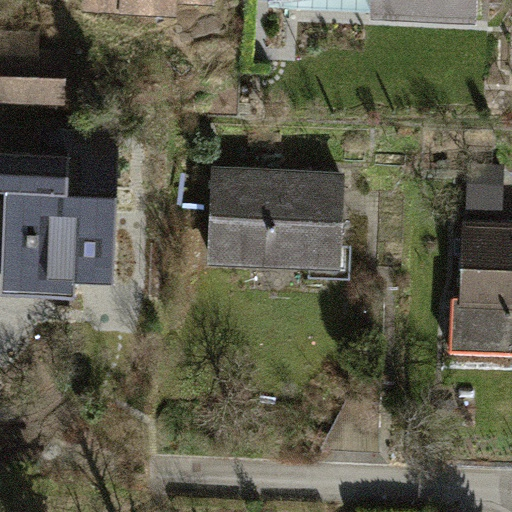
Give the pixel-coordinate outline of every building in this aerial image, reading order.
[(373,0),(373,10),(477,14),(477,0),(373,0)] [(35,39),(7,38),(6,93),(59,94),(60,58),(35,57),(35,39)] [(45,154),(0,152),(0,186),(9,187),(6,276),(112,279),(117,133),(46,130),(45,154)] [(342,173),(217,169),(214,259),(339,263),(342,173)] [(502,184),(473,184),(472,209),(502,210),(502,184)] [(511,223),(466,222),(463,297),(454,297),(452,350),(511,351),(511,223)] [(381,400),(348,399),(322,448),(381,450),(381,400)]
